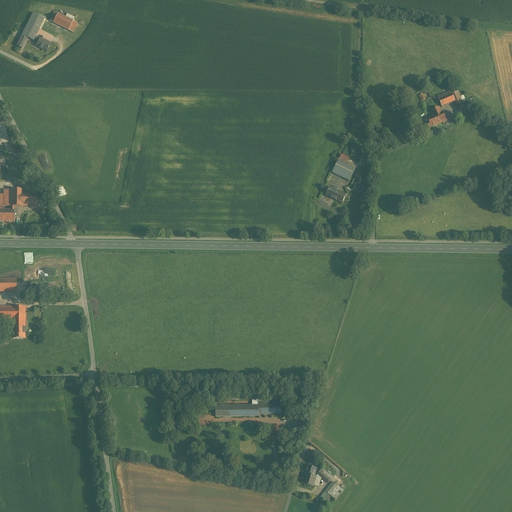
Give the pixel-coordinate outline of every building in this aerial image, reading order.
[(54,12),(50,21),(73,33),(77,24),(54,12)] [(33,13),(17,46),(22,49),(27,38),(33,41),(35,37),(44,18),(33,13)] [(35,37),(33,41),(38,43),(36,46),(46,51),(50,44),(40,39),(39,39),(35,37)] [(451,91),(438,97),(442,106),(455,101),(452,94),(451,91)] [(458,92),(452,94),(455,101),(457,105),(459,104),(460,107),(464,105),(463,103),(458,92)] [(429,128),(442,122),(444,123),(445,122),(446,119),(446,118),(444,117),(442,112),(441,113),(439,108),(432,111),(434,116),(428,118),(430,122),(427,124),(429,128)] [(339,159),(333,173),(349,181),(356,167),(339,159)] [(330,188),(326,196),(342,203),(346,195),(337,191),(338,189),(334,187),(333,189),(330,188)] [(0,206),(10,207),(14,207),(23,207),(23,206),(44,207),(44,193),(23,193),(23,190),(4,190),(4,194),(0,194),(0,206)] [(0,221),(14,222),(14,210),(14,207),(10,207),(10,210),(3,210),(3,208),(0,207),(0,221)] [(0,279),(0,291),(16,292),(16,280),(0,279)] [(12,307),(0,307),(0,320),(12,321),(12,324),(25,324),(25,307),(12,307)] [(25,324),(12,324),(12,339),(25,339),(25,324)] [(258,405),(216,406),(216,418),(259,417),(259,414),(272,413),(272,407),(282,407),(282,401),(258,401),(258,405)] [(307,474),(304,484),(313,487),(317,476),(314,475),(316,469),(308,466),(305,473),(307,474)] [(322,468),(317,474),(328,483),(333,477),(322,468)]
